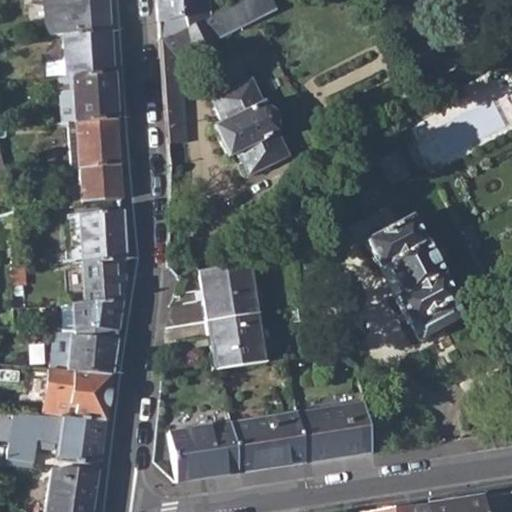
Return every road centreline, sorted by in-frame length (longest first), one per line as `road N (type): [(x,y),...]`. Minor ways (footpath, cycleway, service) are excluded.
road 1 (residential): [(127,0),(143,259),(114,511)]
road 2 (residential): [(511,461),(180,511)]
